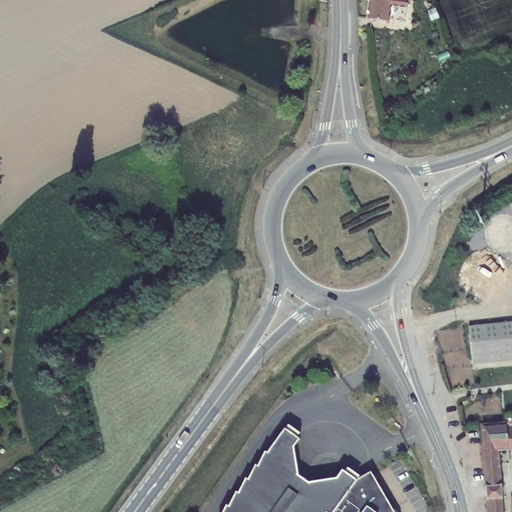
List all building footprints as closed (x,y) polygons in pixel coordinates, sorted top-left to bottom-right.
[(369,0),(367,18),(389,21),(390,13),(391,6),(399,6),(407,7),(407,0),(369,0)] [(391,6),(390,13),(394,14),(398,10),(399,6),(391,6)] [(433,20),(438,18),(435,9),(430,11),(433,20)] [(511,321),(469,326),(473,363),(511,358),(511,321)] [(482,425),(487,488),(501,487),(498,451),(511,449),(511,496),(511,497),(511,511),(503,511),(502,498),(487,499),(488,511),(511,511),(511,416),(506,417),(506,423),(482,425)] [(300,439),(286,429),(268,453),(266,451),(258,467),(256,465),(248,480),(246,479),(238,494),(236,492),(228,508),(226,506),(222,511),(394,511),(371,472),(357,480),(343,470),(337,478),(310,483),(299,475),(295,448),(300,439)] [(487,488),(487,499),(502,498),(501,487),(487,488)]
